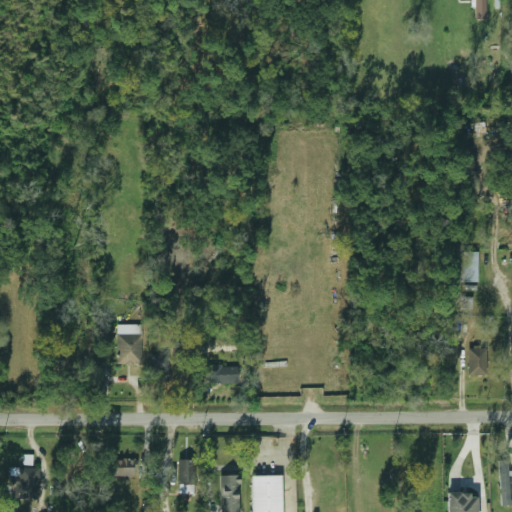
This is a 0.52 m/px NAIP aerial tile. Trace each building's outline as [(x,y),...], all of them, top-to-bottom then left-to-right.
[(470,0),(471,8),(475,8),(475,19),(487,19),(486,0),(470,0)] [(166,204),(154,203),(153,213),(165,214),(166,204)] [(476,282),(476,252),(454,252),(454,282),(476,282)] [(53,344),(84,343),(84,329),(53,330),(53,344)] [(139,334),(115,334),(115,365),(139,365),(139,334)] [(485,348),(466,348),(466,376),(485,376),(485,348)] [(166,354),(149,354),(149,380),(166,380),(166,354)] [(204,385),(237,385),(237,367),(204,367),(204,385)] [(33,465),(33,454),(23,454),(23,465),(33,465)] [(133,475),(133,460),(107,460),(107,475),(133,475)] [(176,485),(194,485),(194,460),(176,460),(176,485)] [(507,505),(507,460),(497,460),(498,505),(507,505)] [(37,468),(17,468),(17,476),(7,476),(7,497),(37,497),(37,468)] [(237,511),(237,475),(219,475),(219,511),(237,511)] [(251,511),(281,511),(281,475),(251,475),(251,511)] [(447,511),(476,511),(477,493),(448,494),(447,511)] [(48,511),(49,502),(39,501),(38,511),(48,511)]
